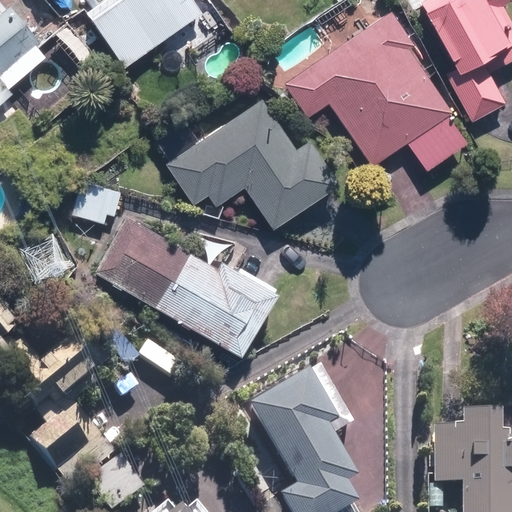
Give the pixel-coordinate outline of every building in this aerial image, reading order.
[(0,71),(0,69),(43,36),(14,0),(0,11),(0,100),(14,89),(0,71)] [(115,0),(96,14),(129,60),(206,5),(201,0),(115,0)] [(491,68),(511,56),(511,15),(503,0),(425,0),(460,62),(447,69),(474,117),(508,98),(491,68)] [(455,107),(412,45),(418,42),(394,6),(286,79),(310,114),(333,99),(375,161),(455,107)] [(197,201),(210,192),(218,202),(247,182),(276,224),(343,178),(313,134),(300,142),(266,92),(168,159),(197,201)] [(83,176),(74,210),(105,219),(108,209),(116,211),(123,187),(83,176)] [(128,209),(97,266),(247,349),(278,291),(128,209)] [(0,274),(0,370),(34,410),(64,385),(68,389),(104,359),(77,326),(43,355),(14,321),(29,308),(0,274)] [(335,511),(364,496),(353,476),(363,470),(334,419),(344,413),(314,362),(254,397),(301,479),(286,488),(299,511),(335,511)] [(118,447),(80,402),(37,437),(75,482),(118,447)] [(465,511),(511,511),(511,424),(507,425),(506,403),(466,403),(466,421),(437,421),(437,479),(466,479),(465,511)] [(199,511),(186,496),(167,511),(199,511)]
